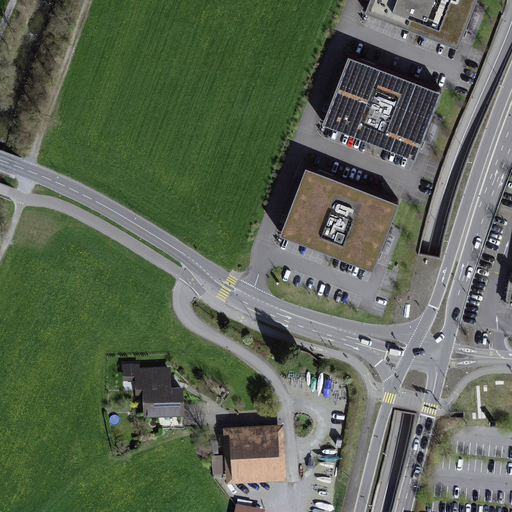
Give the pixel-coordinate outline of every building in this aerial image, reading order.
[(476,0),(370,0),(366,11),(460,45),(476,0)] [(443,88),(350,53),(325,121),(418,156),(443,88)] [(398,197),(306,163),(281,230),(373,264),(398,197)] [(124,366),(124,377),(136,377),(136,391),(145,390),(146,411),(159,411),(160,425),(184,424),(182,389),(169,389),(168,369),(140,370),(140,366),(124,366)] [(229,429),(232,479),(283,477),(281,427),(229,429)]
